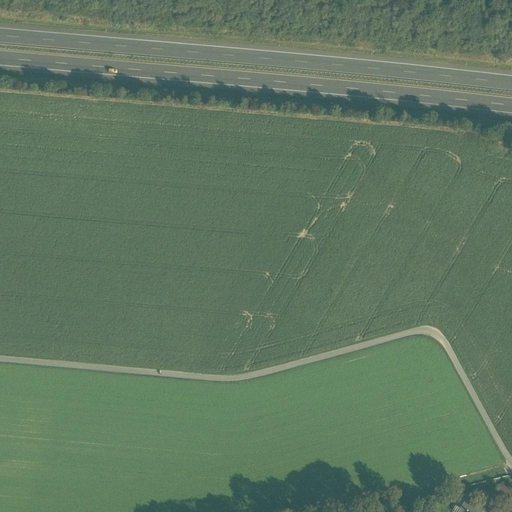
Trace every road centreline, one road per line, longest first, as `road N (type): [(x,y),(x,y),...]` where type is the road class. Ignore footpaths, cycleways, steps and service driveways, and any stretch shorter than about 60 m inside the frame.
road 1 (track): [(511,461),(442,340),(428,331),(234,380),(0,360)]
road 2 (motorway): [(511,81),(0,32)]
road 3 (motorway): [(0,54),(511,103)]
